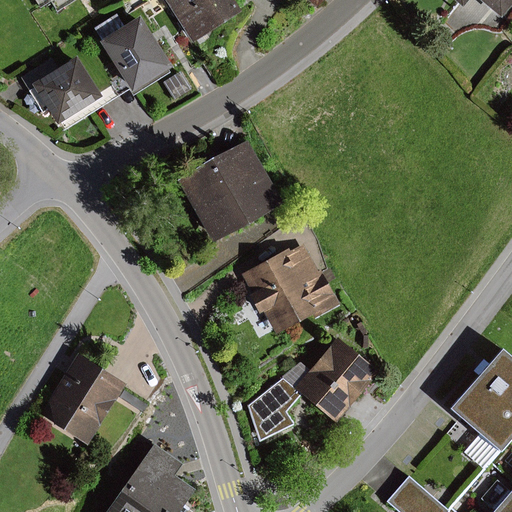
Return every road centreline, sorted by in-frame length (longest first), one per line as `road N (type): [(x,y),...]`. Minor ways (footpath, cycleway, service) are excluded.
road 1 (unclassified): [(240,511),(198,388),(155,301),(63,176)]
road 2 (residential): [(357,0),(190,123),(99,169),(63,176)]
road 3 (residential): [(511,278),(436,380),(311,511)]
